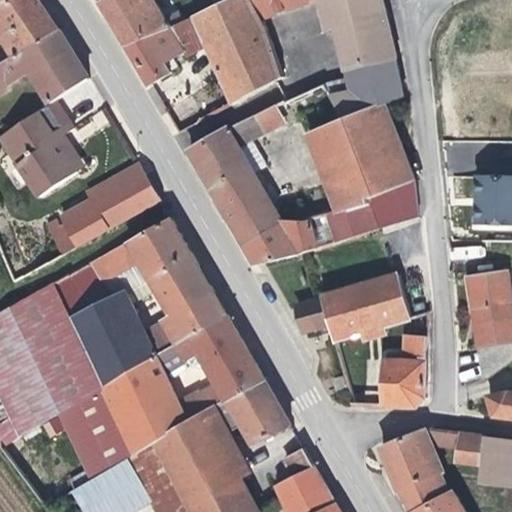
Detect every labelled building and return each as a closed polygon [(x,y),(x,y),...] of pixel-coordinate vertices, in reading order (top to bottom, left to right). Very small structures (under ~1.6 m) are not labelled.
[(61,30),(39,0),(14,0),(0,6),(0,28),(1,31),(15,58),(61,30)] [(169,28),(171,27),(154,0),(104,0),(101,2),(127,45),(169,28)] [(154,0),(171,27),(179,24),(164,0),(154,0)] [(262,19),(252,0),(235,0),(220,6),(196,16),(209,46),(228,92),(214,101),(220,112),(276,81),(283,76),(266,29),(262,19)] [(389,30),(381,0),(252,0),(262,19),(310,0),(323,0),(330,30),(337,28),(346,69),(348,68),(352,90),(334,99),(345,119),(385,103),(402,96),(389,30)] [(209,46),(196,16),(179,24),(171,27),(169,28),(185,53),(188,58),(209,46)] [(173,60),(185,53),(169,28),(127,45),(151,85),(173,72),(172,71),(177,67),(173,60)] [(90,78),(61,30),(15,58),(0,66),(0,68),(7,82),(24,72),(34,74),(51,103),(55,101),(90,78)] [(310,133),(345,119),(334,99),(326,84),(295,97),(299,110),(308,134),(310,133)] [(243,137),(299,110),(295,97),(237,125),(243,137)] [(73,128),(55,101),(51,103),(0,137),(23,171),(69,141),(65,135),(73,128)] [(414,181),(385,103),(345,119),(310,133),(339,211),(373,204),(371,200),(414,181)] [(174,136),(182,149),(221,125),(214,112),(174,136)] [(246,142),(243,137),(237,125),(191,152),(245,245),(285,224),(240,145),(246,142)] [(86,167),(69,141),(23,171),(41,198),(86,167)] [(447,142),(447,170),(474,171),(475,143),(447,142)] [(161,201),(140,164),(89,194),(93,201),(64,218),(69,228),(63,231),(52,238),(62,256),(161,201)] [(511,175),(472,174),(471,226),(511,226),(511,175)] [(419,216),(416,180),(414,181),(371,200),(373,204),(382,229),(419,216)] [(382,229),(373,204),(339,211),(331,213),(340,243),(382,229)] [(256,265),(318,250),(312,231),(321,228),(318,215),(285,224),(245,245),(256,265)] [(171,218),(95,261),(105,279),(141,259),(173,316),(165,321),(178,346),(229,317),(171,218)] [(52,238),(63,231),(58,221),(47,228),(52,238)] [(401,272),(322,296),(323,300),(330,323),(335,341),(413,316),(401,272)] [(464,278),(477,382),(511,356),(511,325),(505,272),(464,278)] [(54,284),(0,314),(0,396),(20,438),(61,415),(157,359),(125,291),(71,318),(54,284)] [(330,323),(323,300),(299,308),(305,330),(330,323)] [(265,379),(229,317),(178,346),(157,359),(61,415),(93,481),(129,460),(158,443),(265,379)] [(428,362),(429,336),(405,336),(404,361),(428,362)] [(425,398),(428,362),(404,361),(386,360),(384,407),(417,407),(425,398)] [(343,377),(333,379),(337,395),(346,392),(343,377)] [(193,511),(261,511),(220,437),(244,425),(256,445),(292,426),(265,379),(158,443),(193,511)] [(486,400),(490,418),(511,420),(511,395),(507,395),(486,400)] [(462,434),(429,430),(422,433),(447,498),(453,496),(459,497),(450,476),(448,476),(438,451),(459,454),(462,434)] [(447,498),(422,433),(383,449),(401,492),(412,511),(466,511),(459,497),(453,496),(447,498)] [(484,437),(462,434),(459,454),(458,463),(483,467),(484,437)] [(511,440),(484,437),(483,467),(483,471),(511,472),(511,440)] [(129,460),(151,502),(156,511),(193,511),(158,443),(129,460)] [(315,465),(306,449),(283,461),(292,477),(315,465)] [(93,481),(75,492),(86,511),(133,511),(151,502),(129,460),(93,481)] [(291,511),(321,511),(339,504),(315,465),(292,477),(278,485),(287,502),(291,511)]
